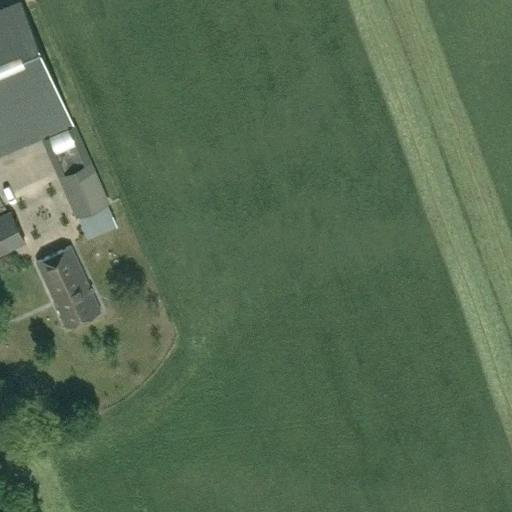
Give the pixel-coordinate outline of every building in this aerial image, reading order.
[(21,0),(19,0),(0,8),(0,150),(72,121),(21,0)] [(58,176),(76,217),(110,202),(92,161),(58,176)] [(0,253),(11,248),(25,241),(11,212),(0,217),(0,253)] [(72,246),(38,261),(67,325),(101,310),(72,246)] [(112,294),(116,302),(125,297),(122,289),(112,294)]
